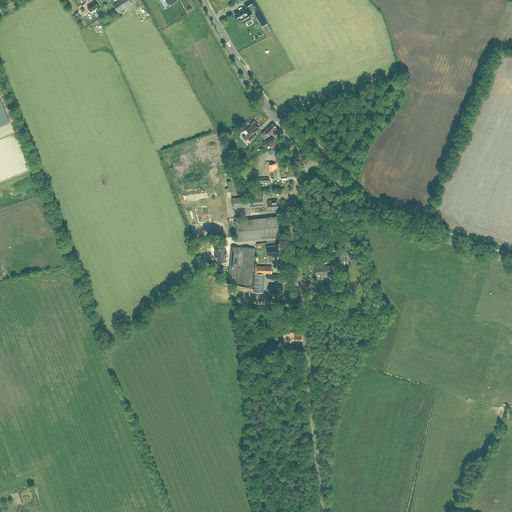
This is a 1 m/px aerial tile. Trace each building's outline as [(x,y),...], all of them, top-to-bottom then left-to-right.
[(87,6),(90,12),(99,6),(96,0),(87,6)] [(119,0),(113,4),(118,12),(132,4),(130,1),(131,0),(119,0)] [(249,14),(259,9),(254,0),(253,0),(244,5),(249,14)] [(235,14),(238,20),(241,18),(243,22),(251,18),(248,12),(246,13),(245,9),(235,14)] [(256,13),(258,16),(263,25),(267,23),(262,14),(260,10),(256,13)] [(250,123),(250,124),(251,125),(246,130),(246,129),(243,132),(245,134),(243,137),(246,140),(248,138),(251,141),(257,136),(254,132),(259,128),(257,125),(258,124),(254,121),(251,124),(250,123)] [(269,127),(265,130),(265,131),(264,131),(261,134),(265,138),(266,136),(268,138),(269,136),(270,134),(274,130),(273,130),(276,127),(272,123),(269,127)] [(262,143),(265,147),(271,144),(275,142),(275,141),(272,137),(262,143)] [(271,178),(277,177),(276,172),(277,172),(276,163),(269,164),(271,178)] [(226,193),(229,192),(233,191),(231,181),(227,182),(228,188),(225,189),(226,193)] [(233,207),(263,205),(262,195),(232,198),(233,207)] [(269,209),(278,208),(277,199),(268,200),(269,209)] [(278,235),(276,216),(240,220),(239,216),(235,216),(235,221),(237,240),(278,235)] [(279,258),(278,245),(267,246),(268,255),(271,255),(272,262),(281,261),(280,258),(279,258)] [(225,246),(215,248),(216,254),(215,254),(216,258),(222,257),(223,261),(222,261),(227,260),(227,254),(228,254),(227,250),(226,250),(225,246)] [(254,248),(231,246),(228,281),(235,281),(236,269),(238,269),(237,282),(251,284),(254,248)] [(328,253),(328,252),(321,252),(321,256),(328,255),(328,258),(337,258),(338,260),(330,261),(331,265),(346,263),(346,256),(345,252),(328,253)] [(316,274),(330,273),(330,265),(315,267),(316,274)] [(253,279),(254,280),(253,291),(262,291),(263,280),(263,274),(254,273),(253,279)] [(282,293),(283,286),(276,285),(276,284),(270,284),(269,292),(278,293),(278,292),(282,293)] [(301,332),(283,333),(284,343),(291,343),(291,342),(294,341),(294,340),(302,340),(301,332)]
